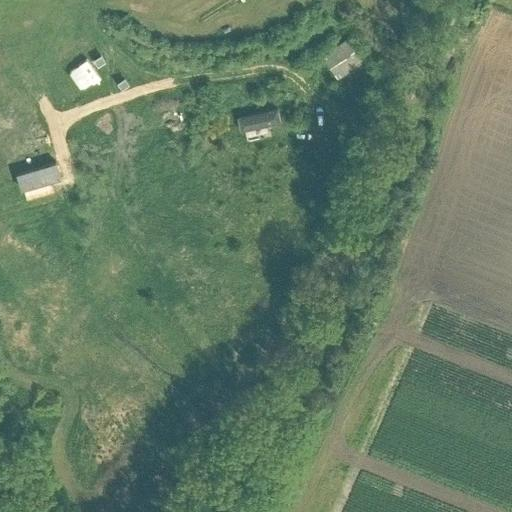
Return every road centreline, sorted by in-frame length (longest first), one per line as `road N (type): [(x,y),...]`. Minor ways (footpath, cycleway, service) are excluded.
road 1 (track): [(461,0),(359,231),(300,392),(201,511)]
road 2 (track): [(375,194),(327,175),(307,89),(286,71),(254,68),(154,84),(152,133),(108,173),(89,162)]
